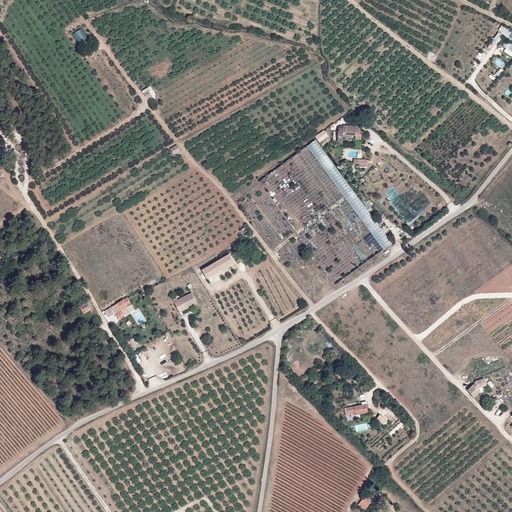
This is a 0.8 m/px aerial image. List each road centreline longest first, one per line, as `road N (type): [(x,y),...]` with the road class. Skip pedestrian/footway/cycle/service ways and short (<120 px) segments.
road 1 (tertiary): [(280,327),(82,420),(0,481)]
road 2 (tertiary): [(511,153),(464,206),(361,277)]
road 3 (residential): [(262,511),(280,327)]
road 4 (residential): [(361,277),(448,374)]
